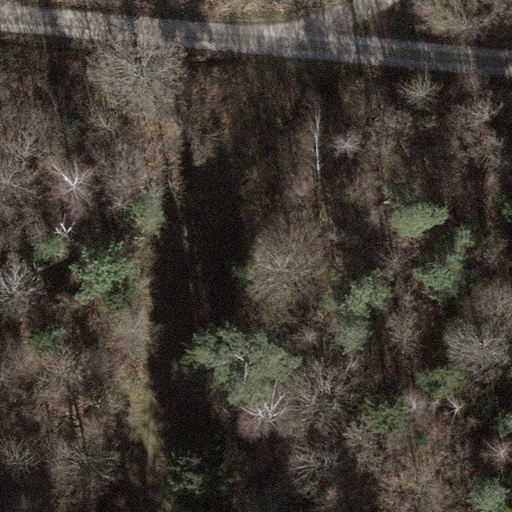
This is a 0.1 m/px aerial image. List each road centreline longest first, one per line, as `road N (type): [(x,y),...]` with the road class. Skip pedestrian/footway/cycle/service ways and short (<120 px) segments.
road 1 (track): [(144,511),(159,353),(221,177),(312,47),(384,0)]
road 2 (track): [(511,62),(0,13)]
